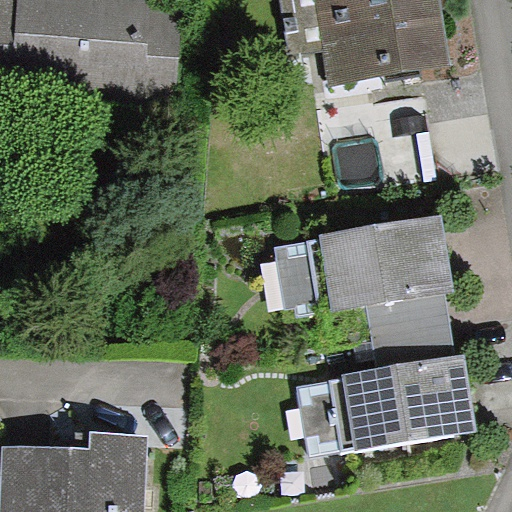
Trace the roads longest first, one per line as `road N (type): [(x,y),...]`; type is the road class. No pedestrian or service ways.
road 1 (residential): [(0,383),(137,391)]
road 2 (residential): [(490,0),(511,121)]
